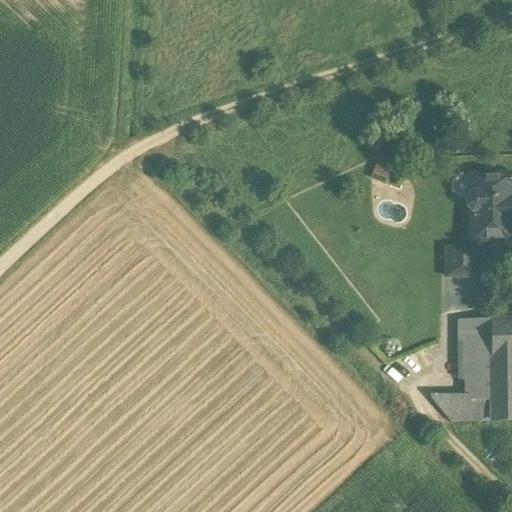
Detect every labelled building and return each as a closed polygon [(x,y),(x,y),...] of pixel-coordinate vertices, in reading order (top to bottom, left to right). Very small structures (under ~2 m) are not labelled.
[(504,177),(502,179),(472,180),(472,196),(467,201),(467,209),(472,215),(473,243),(504,242),(509,237),(509,229),(511,228),(511,199),(509,200),(509,192),(511,191),(511,190),(511,176),(509,176),(506,176),(504,177)] [(477,251),(446,251),(447,279),(478,279),(477,251)] [(511,321),(489,322),(489,346),(490,367),(511,366),(511,321)] [(489,322),(457,323),(459,347),(461,347),(489,346),(489,322)] [(490,367),(489,346),(461,347),(463,396),(427,397),(428,399),(450,424),(492,423),(490,367)] [(511,366),(490,367),(492,423),(511,422),(511,366)]
